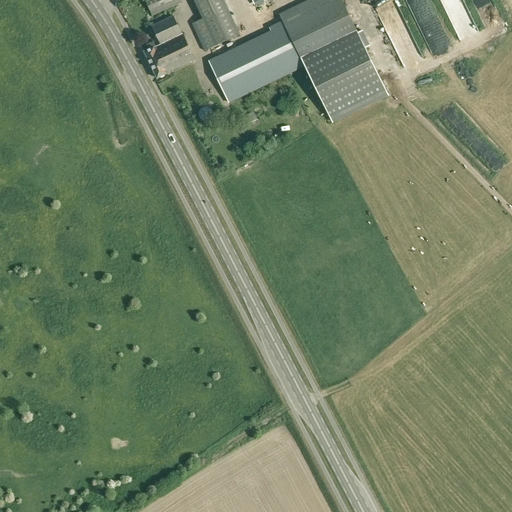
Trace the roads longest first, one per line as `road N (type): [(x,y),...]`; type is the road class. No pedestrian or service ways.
road 1 (primary): [(363,511),(90,0)]
road 2 (track): [(511,211),(399,96),(352,0)]
road 3 (track): [(511,253),(353,381),(305,402)]
